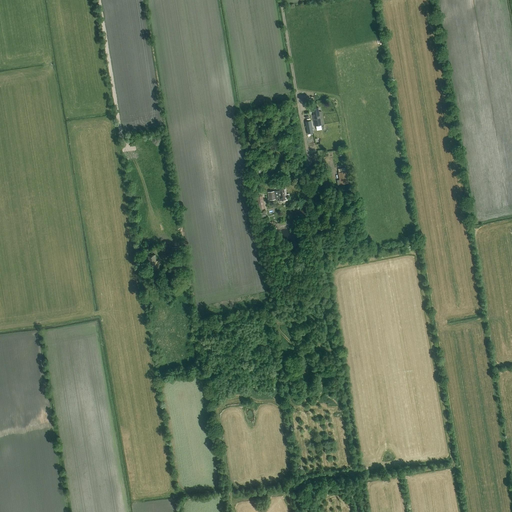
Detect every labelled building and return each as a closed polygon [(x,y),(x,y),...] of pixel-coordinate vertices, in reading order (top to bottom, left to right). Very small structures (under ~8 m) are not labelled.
[(314,126),(324,124),(321,111),(319,112),(318,107),(313,108),(314,115),(312,115),(314,126)] [(313,133),(311,120),(305,122),(307,134),(313,133)] [(338,172),(340,185),(348,183),(346,171),(338,172)] [(289,194),(286,195),(286,189),(284,190),(283,186),(279,187),(280,190),(268,192),(269,200),(275,199),(279,198),(280,201),(287,200),(287,197),(289,197),(289,194)] [(309,215),(308,208),(299,210),(300,216),(309,215)] [(148,273),(159,271),(158,261),(156,261),(155,255),(148,256),(148,262),(147,262),(148,273)]
